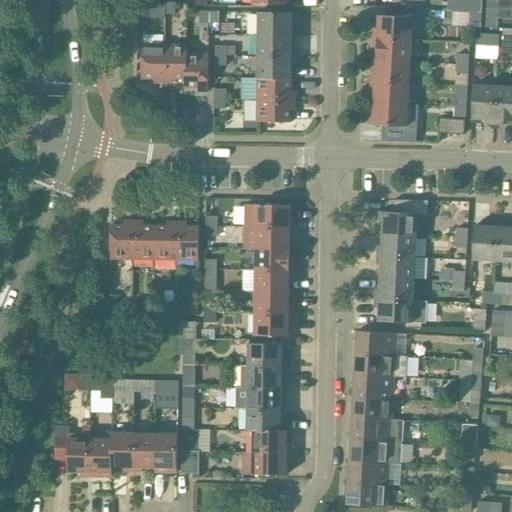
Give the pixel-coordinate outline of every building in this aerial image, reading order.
[(166,15),(166,3),(156,3),(156,15),(166,15)] [(166,3),(166,15),(176,15),(176,3),(166,3)] [(486,18),(498,19),(499,8),(486,7),(486,18)] [(199,22),(210,22),(210,12),(200,11),(199,22)] [(210,12),(210,22),(220,23),(220,12),(210,12)] [(482,13),(470,12),(469,22),(481,23),(482,13)] [(259,13),(258,35),(292,35),(293,24),(297,24),(297,13),(259,13)] [(374,28),(374,38),(412,40),(413,18),(379,16),(378,29),(374,28)] [(498,19),(486,18),(485,28),(497,28),(498,19)] [(476,33),(475,58),(497,58),(498,34),(476,33)] [(258,35),(258,57),(296,57),(297,48),(292,48),(292,35),(258,35)] [(511,37),(503,37),(502,58),(511,58),(511,37)] [(410,62),(412,40),(374,38),(373,48),(377,48),(377,60),(410,62)] [(164,84),(165,45),(143,45),(142,79),(155,79),(155,83),(164,84)] [(165,45),(164,84),(174,84),(174,79),(185,80),(186,80),(187,54),(188,54),(188,46),(165,45)] [(215,46),(215,56),(228,56),(236,56),(236,47),(215,46)] [(186,80),(185,80),(185,88),(198,88),(198,92),(208,92),(209,54),(188,54),(187,54),(186,80)] [(457,54),(457,64),(469,65),(469,54),(457,54)] [(228,56),(215,56),(215,66),(227,66),(228,56)] [(296,57),(258,57),(258,78),(292,79),(292,67),(296,67),(296,57)] [(409,83),(410,62),(377,60),(376,72),(372,72),(371,81),(409,83)] [(469,65),(457,64),(456,73),(468,74),(469,65)] [(241,78),(241,99),(257,100),(296,101),(296,91),(292,91),(292,79),(258,78),(241,78)] [(408,105),(409,83),(371,81),(371,91),(375,91),(374,103),(408,105)] [(485,124),(494,125),(497,86),(474,85),(472,119),(485,120),(485,124)] [(511,121),(511,87),(497,86),(494,125),(504,125),(504,121),(511,121)] [(214,100),(226,100),(226,89),(214,88),(214,100)] [(454,108),(466,108),(467,97),(455,97),(454,108)] [(226,108),(226,100),(214,100),(214,108),(226,108)] [(296,101),(257,100),(257,122),(291,123),(291,110),(296,110),(296,101)] [(408,105),(374,103),(374,115),(369,115),(369,125),(383,126),(382,142),(417,142),(417,140),(415,140),(415,141),(406,141),(407,127),(416,127),(416,128),(417,128),(419,105),(408,105)] [(466,108),(454,108),(454,116),(465,117),(466,108)] [(465,120),(440,119),(439,133),(464,135),(465,120)] [(384,222),(383,234),(417,236),(418,214),(428,214),(428,202),(394,201),(393,213),(380,212),(379,222),(384,222)] [(246,205),(245,227),(295,228),(295,218),(291,218),(291,206),(246,205)] [(206,216),(206,227),(218,227),(218,216),(206,216)] [(133,260),(134,221),(125,221),(125,226),(112,225),(111,259),(133,260)] [(133,260),(155,260),(156,226),(144,226),(144,222),(134,221),(133,260)] [(156,226),(155,260),(177,260),(177,222),(168,222),(168,226),(156,226)] [(177,222),(177,260),(199,261),(200,227),(187,227),(187,222),(177,222)] [(473,260),(495,261),(497,223),(488,222),(488,227),(475,226),(473,260)] [(497,223),(495,261),(511,261),(511,228),(507,228),(507,223),(497,223)] [(217,236),(218,227),(206,227),(206,236),(217,236)] [(256,249),(290,249),(290,237),(295,237),(295,228),(245,227),(245,249),(256,249)] [(457,229),(457,238),(468,239),(469,229),(457,229)] [(416,258),(417,236),(383,234),(382,247),(378,246),(378,256),(416,258)] [(468,239),(457,238),(456,248),(468,249),(468,239)] [(256,249),(256,270),(294,271),(294,262),(290,261),(290,249),(256,249)] [(381,278),(415,279),(416,258),(378,256),(377,265),(382,266),(381,278)] [(205,270),(218,270),(218,260),(205,260),(205,270)] [(205,291),(217,291),(218,270),(205,270),(205,291)] [(294,271),(256,270),(256,292),(290,293),(290,281),(294,281),(294,271)] [(454,271),(453,281),(466,282),(466,272),(454,271)] [(414,301),(415,279),(381,278),(380,290),(376,289),(376,299),(414,301)] [(465,291),(466,282),(453,281),(453,291),(465,291)] [(493,292),(493,304),(502,304),(511,305),(511,284),(495,283),(494,292),(493,292)] [(204,313),(217,313),(217,291),(205,291),(204,313)] [(483,291),(482,303),(487,303),(493,304),(493,292),(483,291)] [(290,293),(256,292),(255,314),(294,314),(294,305),(289,305),(290,293)] [(414,301),(376,299),(375,309),(379,309),(379,321),(427,324),(428,301),(414,301)] [(122,315),(132,315),(132,303),(123,303),(122,315)] [(143,304),(132,303),(132,315),(143,315),(143,304)] [(176,316),(176,304),(166,304),(166,315),(176,316)] [(176,304),(176,316),(186,316),(186,304),(176,304)] [(511,310),(493,309),(490,336),(511,337),(511,310)] [(217,313),(204,313),(204,323),(217,323),(217,313)] [(294,314),(255,314),(255,336),(289,336),(289,324),(293,324),(294,314)] [(485,320),(473,319),(473,329),(485,330),(485,320)] [(180,339),(197,339),(197,322),(180,322),(180,339)] [(358,331),(357,353),(396,356),(396,355),(406,356),(407,334),(397,333),(358,331)] [(196,365),(197,339),(180,339),(179,355),(184,355),(184,365),(196,365)] [(249,344),(249,365),(249,366),(287,367),(287,357),(283,357),(283,344),(249,344)] [(473,360),(483,361),(484,348),(474,347),(473,360)] [(357,353),(355,375),(394,377),(407,378),(408,356),(406,356),(396,355),(396,356),(357,353)] [(482,372),(483,361),(473,360),(472,372),(482,372)] [(196,387),(196,365),(184,365),(184,387),(196,387)] [(242,367),(241,388),(248,388),(282,388),(282,376),(287,376),(287,367),(249,366),(249,365),(242,365),(242,367)] [(82,391),(92,391),(92,380),(92,375),(82,375),(82,391)] [(354,396),(393,399),(394,377),(355,375),(354,396)] [(113,380),(92,380),(92,391),(101,391),(101,399),(114,399),(114,392),(113,392),(113,380)] [(135,392),(135,380),(113,380),(113,392),(114,392),(135,392)] [(157,381),(135,380),(135,392),(156,393),(157,381)] [(157,381),(156,393),(179,393),(179,381),(157,381)] [(183,408),(196,408),(196,387),(184,387),(183,408)] [(236,388),(236,409),(248,409),(286,410),(286,400),(287,388),(282,388),(248,388),(241,388),(239,387),(239,388),(236,388)] [(470,403),(480,404),(481,391),(471,390),(470,403)] [(393,399),(354,396),(353,418),(392,420),(393,399)] [(479,416),(480,404),(470,403),(469,415),(479,416)] [(196,430),(196,408),(183,408),(183,430),(196,430)] [(286,410),(248,409),(248,431),(282,431),(282,419),(286,419),(286,410)] [(392,420),(353,418),(352,440),(391,442),(403,443),(405,421),(392,420)] [(462,423),(461,446),(475,447),(476,437),(477,424),(462,423)] [(81,477),(90,477),(91,439),(92,427),(84,426),(84,436),(70,435),(70,427),(56,426),(56,458),(68,459),(68,472),(81,473),(81,477)] [(183,430),(183,451),(199,452),(199,430),(196,430),(183,430)] [(288,431),(282,431),(248,431),(242,431),(242,439),(246,439),(246,452),(291,453),(292,443),(287,443),(288,431)] [(112,467),(113,467),(124,467),(124,472),(133,472),(134,434),(112,433),(112,439),(112,467)] [(156,434),(134,434),(133,472),(143,472),(143,468),(155,467),(156,434)] [(155,467),(155,472),(167,472),(178,472),(178,434),(156,434),(155,467)] [(91,439),(90,477),(100,477),(112,477),(113,473),(113,467),(112,467),(112,439),(91,439)] [(352,440),(350,461),(402,464),(403,443),(391,442),(352,440)] [(461,446),(459,446),(458,460),(474,461),(475,447),(461,446)] [(199,452),(183,451),(183,473),(199,474),(199,452)] [(291,463),(291,453),(246,452),(246,453),(243,453),(243,475),(287,475),(287,463),(291,463)] [(350,461),(349,483),(388,485),(389,463),(350,461)] [(464,466),(463,489),(473,490),(475,467),(464,466)] [(388,485),(349,483),(348,505),(387,507),(388,485)] [(473,490),(463,489),(462,501),(472,502),(473,490)] [(501,511),(502,502),(477,501),(476,511),(501,511)]
